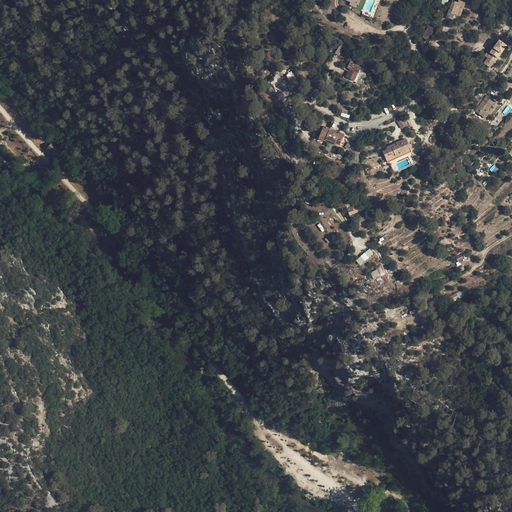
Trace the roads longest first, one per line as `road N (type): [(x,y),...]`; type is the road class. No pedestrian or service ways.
road 1 (track): [(370,511),(281,442),(224,384),(135,255),(0,107)]
road 2 (track): [(390,313),(467,273),(511,234)]
road 3 (residential): [(449,78),(368,123),(318,108)]
